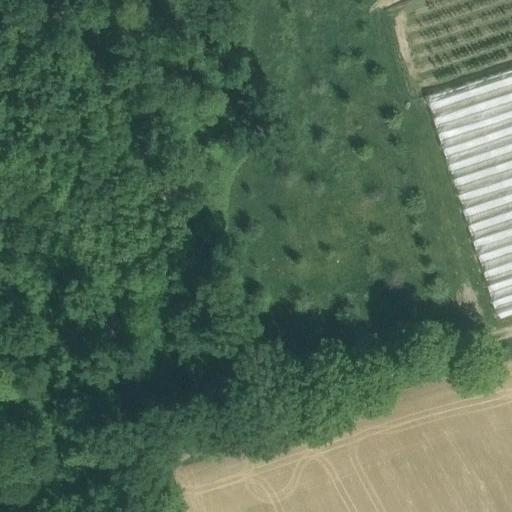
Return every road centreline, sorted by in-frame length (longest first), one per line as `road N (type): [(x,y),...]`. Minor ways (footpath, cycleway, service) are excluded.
road 1 (track): [(0,496),(117,471),(442,367),(489,336),(511,331)]
road 2 (track): [(150,511),(132,466),(95,0)]
